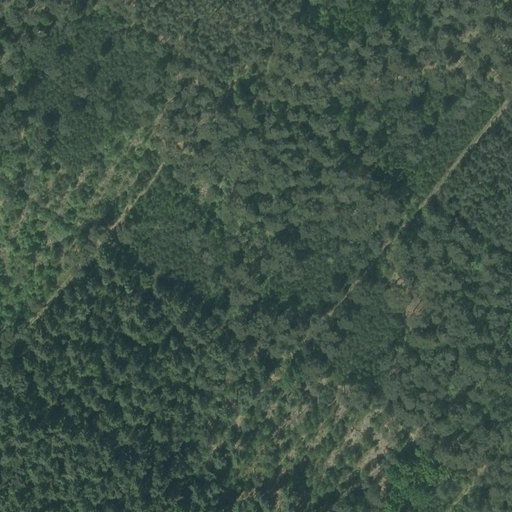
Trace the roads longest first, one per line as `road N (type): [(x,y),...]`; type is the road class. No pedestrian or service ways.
road 1 (track): [(101,240),(422,437)]
road 2 (track): [(234,78),(101,240)]
road 3 (track): [(101,240),(0,362)]
road 4 (track): [(103,0),(234,78)]
